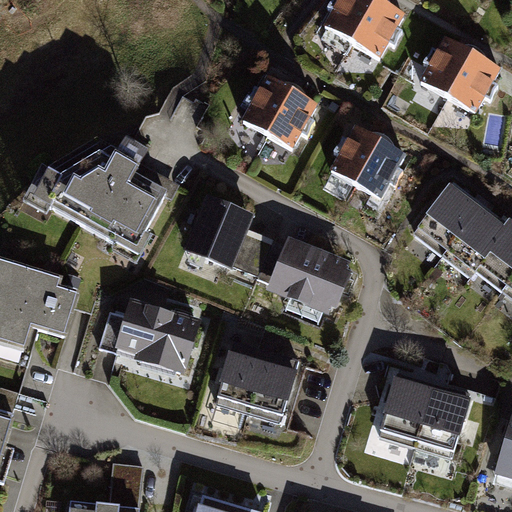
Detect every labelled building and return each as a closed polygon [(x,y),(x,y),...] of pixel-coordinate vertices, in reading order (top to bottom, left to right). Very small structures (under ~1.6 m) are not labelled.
[(356,0),(338,0),(318,39),(348,54),(372,8),(356,0)] [(372,8),(348,54),(377,69),(401,23),(372,8)] [(440,48),(416,94),(446,109),(470,63),(440,48)] [(470,63),(446,109),(475,124),(499,78),(470,63)] [(259,83),(235,129),(265,145),(289,98),(259,83)] [(289,98),(265,145),(293,159),(317,113),(289,98)] [(394,98),(389,109),(419,123),(424,113),(394,98)] [(346,133),(322,179),(352,195),(376,149),(346,133)] [(22,209),(136,265),(164,202),(131,181),(145,158),(120,145),(110,159),(92,149),(37,181),(22,209)] [(376,149),(352,195),(381,210),(405,163),(376,149)] [(449,199),(418,241),(473,282),(511,231),(456,190),(449,199)] [(207,202),(185,257),(265,290),(281,252),(246,238),(253,221),(207,202)] [(511,231),(509,235),(478,277),(511,302),(511,231)] [(283,246),(262,297),(331,323),(349,273),(283,246)] [(0,273),(0,351),(23,358),(30,336),(62,344),(76,294),(0,273)] [(118,356),(117,361),(188,381),(202,328),(131,308),(128,320),(111,316),(102,351),(118,356)] [(228,351),(211,413),(246,424),(264,362),(228,351)] [(264,362),(246,424),(281,434),(299,373),(264,362)] [(51,400),(58,370),(30,364),(23,393),(51,400)] [(391,383),(373,444),(413,456),(431,395),(391,383)] [(0,393),(0,469),(21,399),(0,393)] [(431,395),(413,456),(454,467),(471,406),(431,395)] [(511,424),(491,487),(511,493),(511,424)] [(109,510),(65,507),(64,511),(141,511),(144,470),(113,468),(109,510)]
